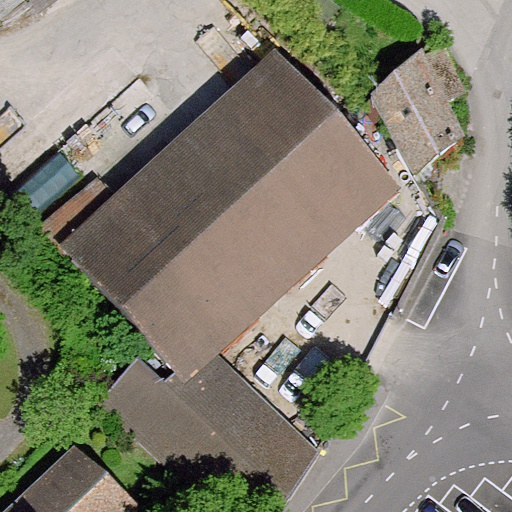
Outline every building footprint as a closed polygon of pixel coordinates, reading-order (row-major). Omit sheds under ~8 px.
[(0,0),(0,16),(23,0),(0,0)] [(25,0),(33,11),(48,0),(25,0)] [(397,192),(281,63),(118,210),(97,186),(48,230),(185,383),(212,358),(397,192)] [(459,143),(420,65),(377,106),(418,178),(459,143)] [(212,358),(185,383),(170,394),(140,366),(100,403),(218,511),(278,511),(315,454),(309,449),(212,358)] [(133,511),(77,456),(21,511),(133,511)]
